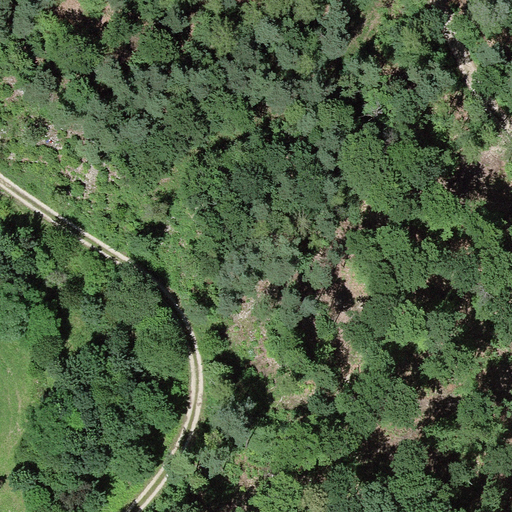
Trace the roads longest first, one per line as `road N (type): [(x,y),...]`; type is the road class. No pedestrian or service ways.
road 1 (track): [(0,180),(154,280),(191,339),(198,391),(171,469),(132,511)]
road 2 (track): [(511,131),(470,76),(434,0)]
